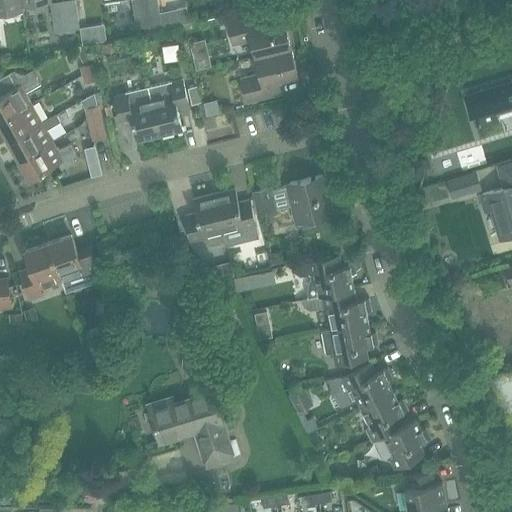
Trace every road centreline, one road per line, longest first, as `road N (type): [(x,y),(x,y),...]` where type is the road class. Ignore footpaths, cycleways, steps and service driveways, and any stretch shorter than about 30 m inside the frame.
road 1 (unclassified): [(477,511),(434,370),(380,267),(349,136)]
road 2 (residential): [(0,229),(242,156),(349,136)]
road 3 (residential): [(349,136),(323,0)]
